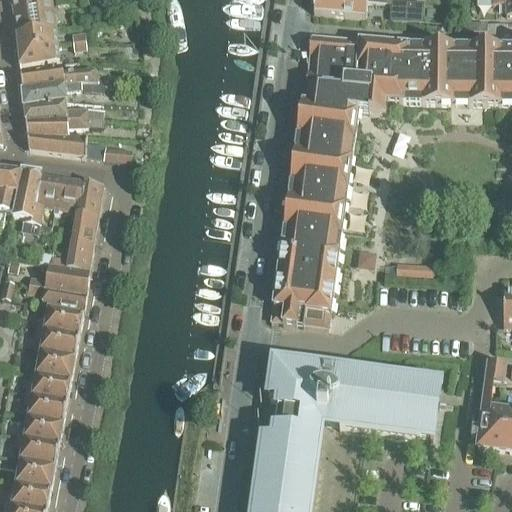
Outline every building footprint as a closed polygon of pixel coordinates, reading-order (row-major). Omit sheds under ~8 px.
[(46,0),(11,6),(16,42),(44,36),(56,35),(56,34),(51,0),(46,0)] [(316,0),(316,3),(367,7),(367,8),(391,10),(391,0),(316,0)] [(511,22),(511,0),(492,1),(492,10),(506,10),(506,22),(511,22)] [(69,1),(56,3),(57,11),(70,9),(69,1)] [(316,3),(314,20),(366,24),(367,8),(367,7),(316,3)] [(391,25),(408,27),(409,9),(392,8),(391,25)] [(463,29),(463,38),(486,38),(487,29),(463,29)] [(16,42),(18,58),(57,51),(56,35),(44,36),(16,42)] [(85,40),(72,41),(73,49),(86,48),(85,40)] [(341,242),(346,210),(347,196),(348,196),(352,164),(352,163),(354,149),(355,143),(359,119),(370,120),(386,123),(387,109),(403,110),(422,110),(422,111),(454,111),(459,111),(468,111),(501,112),(501,111),(511,111),(511,54),(502,54),(502,53),(500,53),(469,53),(455,53),(446,53),(422,53),(408,53),(408,52),(359,48),(359,49),(310,44),(306,96),(310,96),(309,109),(301,108),(296,142),(297,142),(295,155),(294,155),(290,188),(289,202),(288,202),(284,234),(282,248),(273,312),(276,313),(274,328),(328,336),(330,320),(340,256),(339,256),(341,242)] [(86,48),(73,49),(74,57),(87,56),(86,48)] [(59,67),(57,51),(18,58),(20,75),(59,67)] [(20,79),(22,96),(65,90),(82,89),(95,90),(95,77),(63,79),(62,72),(20,79)] [(22,97),(24,114),(66,107),(66,98),(82,96),(82,89),(65,90),(22,96),(22,97)] [(82,89),(82,97),(104,98),(105,91),(82,89)] [(66,107),(24,114),(25,127),(82,125),(86,125),(96,125),(104,126),(104,117),(96,116),(88,116),(67,117),(66,107)] [(82,125),(25,127),(27,142),(69,143),(68,136),(82,135),(96,134),(104,135),(104,126),(96,125),(86,125),(82,125)] [(86,164),(103,167),(131,171),(133,159),(105,155),(105,152),(87,150),(87,143),(69,143),(27,142),(29,156),(86,164)] [(5,176),(0,200),(0,230),(3,231),(6,216),(14,218),(22,179),(5,176)] [(22,179),(14,218),(13,222),(24,224),(24,229),(41,232),(45,213),(37,212),(41,181),(22,179)] [(37,212),(45,213),(55,215),(54,218),(58,219),(63,185),(41,181),(37,212)] [(63,185),(58,219),(62,220),(63,217),(76,219),(98,223),(103,191),(63,185)] [(76,219),(72,247),(94,251),(98,223),(76,219)] [(57,232),(55,246),(61,247),(63,232),(57,232)] [(40,259),(38,271),(49,273),(49,271),(89,278),(94,251),(72,247),(69,266),(52,263),(52,259),(40,257),(40,259)] [(11,265),(8,277),(16,279),(19,267),(11,265)] [(31,283),(29,290),(87,301),(91,278),(89,278),(49,271),(49,273),(47,286),(31,283)] [(396,271),(395,282),(431,283),(432,273),(396,271)] [(2,303),(1,304),(10,307),(14,290),(5,288),(2,303)] [(42,311),(84,318),(87,301),(29,290),(28,299),(44,302),(42,311)] [(39,325),(37,335),(79,343),(83,320),(47,314),(45,326),(39,325)] [(41,344),(39,358),(75,365),(79,343),(37,335),(36,343),(41,344)] [(39,358),(35,380),(71,387),(75,365),(39,358)] [(432,450),(432,449),(440,392),(270,368),(265,405),(278,407),(277,415),(289,417),(285,439),(274,437),(273,446),(262,444),(252,511),(311,511),(322,434),(432,450)] [(489,369),(486,389),(502,391),(505,372),(489,369)] [(27,391),(25,401),(67,408),(71,387),(35,380),(33,392),(27,391)] [(29,411),(27,424),(63,430),(67,408),(25,401),(23,410),(29,411)] [(507,416),(483,413),(477,453),(501,457),(507,416)] [(511,458),(511,417),(507,416),(501,457),(511,458)] [(19,434),(17,445),(59,452),(63,430),(27,424),(25,435),(19,434)] [(21,453),(19,467),(55,474),(59,452),(17,445),(16,452),(21,453)] [(19,467),(15,489),(51,496),(55,474),(19,467)] [(6,501),(5,510),(15,511),(48,511),(51,496),(15,489),(12,502),(6,501)]
